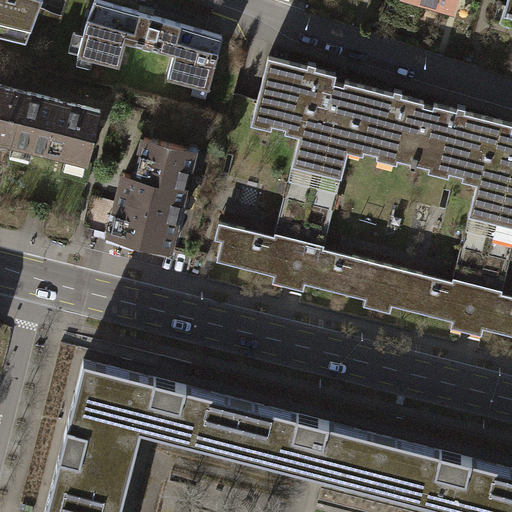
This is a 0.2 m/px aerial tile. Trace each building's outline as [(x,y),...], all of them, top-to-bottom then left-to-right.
[(0,0),(0,34),(24,40),(37,0),(0,0)] [(90,0),(82,24),(74,53),(115,63),(122,38),(171,51),(164,76),(205,86),(218,35),(97,0),(90,0)] [(332,72),(265,55),(248,112),(297,125),(283,177),(332,190),(346,139),(475,172),(460,229),(508,242),(511,226),(511,130),(511,131),(506,130),(508,121),(430,102),(429,105),(424,104),(419,103),(420,99),(342,79),(340,82),(334,80),(329,79),(332,72)] [(0,141),(19,147),(32,94),(0,86),(0,141)] [(82,163),(95,110),(32,94),(19,147),(82,163)] [(188,147),(140,136),(131,176),(120,174),(114,200),(86,194),(79,226),(133,239),(165,246),(188,147)] [(277,233),(221,220),(217,236),(224,238),(218,258),(273,272),(272,279),(285,283),(306,288),(308,281),(366,295),(364,303),(394,310),(396,302),(455,317),(453,325),(469,329),(485,333),(486,326),(511,332),(511,293),(505,291),(506,288),(455,275),(454,279),(326,247),(327,242),(277,230),(277,233)] [(79,357),(39,511),(114,511),(137,427),(472,511),(511,511),(511,467),(468,456),(317,418),(172,381),(79,357)]
